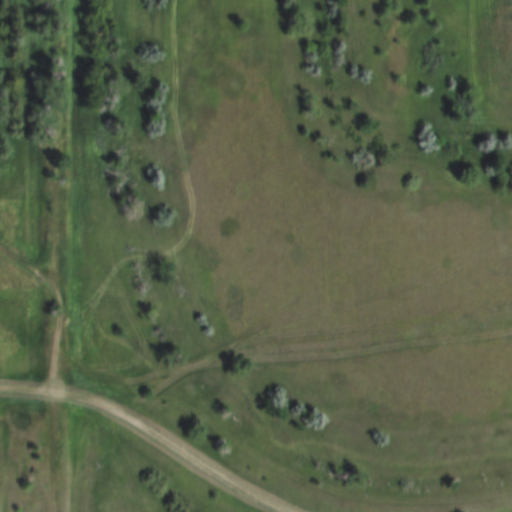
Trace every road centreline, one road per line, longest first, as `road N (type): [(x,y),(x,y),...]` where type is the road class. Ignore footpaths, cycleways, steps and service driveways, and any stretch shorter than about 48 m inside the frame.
road 1 (track): [(337,511),(199,473),(78,384),(0,384)]
road 2 (track): [(87,511),(78,384)]
